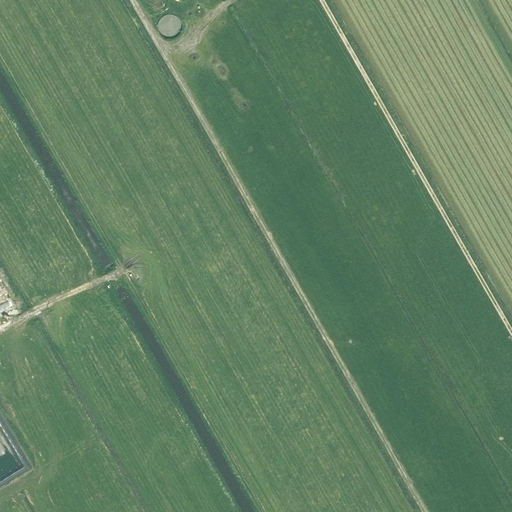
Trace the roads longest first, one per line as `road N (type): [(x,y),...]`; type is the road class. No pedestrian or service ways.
road 1 (track): [(263,511),(0,57)]
road 2 (track): [(511,328),(324,0)]
